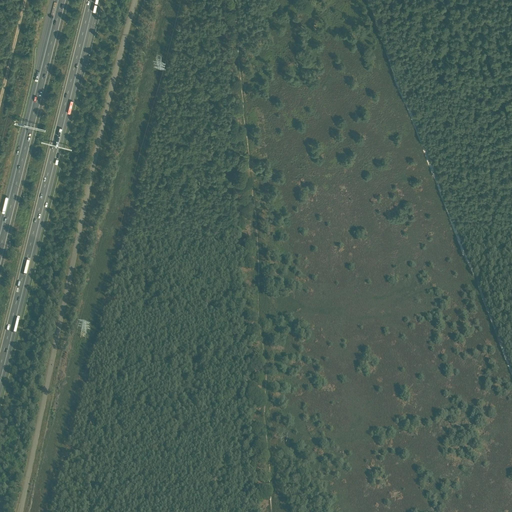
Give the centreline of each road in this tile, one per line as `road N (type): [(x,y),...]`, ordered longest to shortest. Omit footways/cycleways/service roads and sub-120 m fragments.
road 1 (unclassified): [(20,511),(135,0)]
road 2 (track): [(366,0),(511,374)]
road 3 (motorway): [(0,367),(90,0)]
road 4 (motorway): [(61,0),(0,248)]
